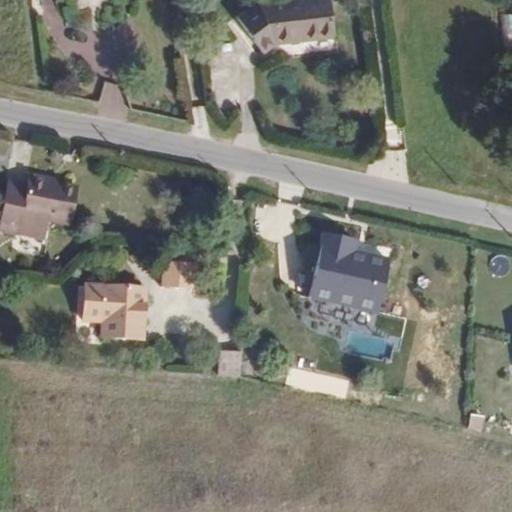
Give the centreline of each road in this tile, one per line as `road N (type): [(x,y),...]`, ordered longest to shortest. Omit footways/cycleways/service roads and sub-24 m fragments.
road 1 (tertiary): [(0,115),(511,222)]
road 2 (unknown): [(399,197),(367,0)]
